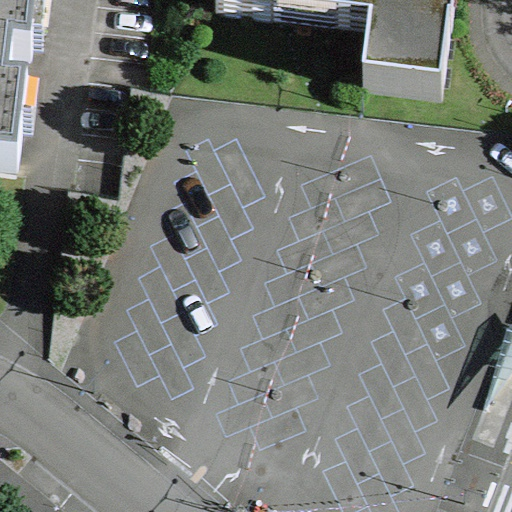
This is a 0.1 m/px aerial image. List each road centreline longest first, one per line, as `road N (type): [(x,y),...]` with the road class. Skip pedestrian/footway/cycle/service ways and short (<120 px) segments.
road 1 (unknown): [(0,281),(59,0)]
road 2 (residential): [(0,379),(161,511)]
